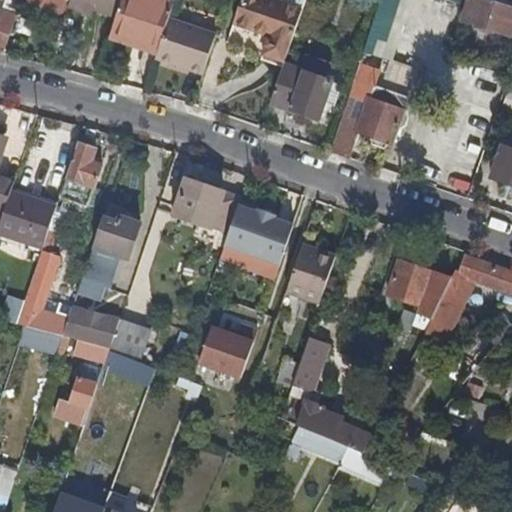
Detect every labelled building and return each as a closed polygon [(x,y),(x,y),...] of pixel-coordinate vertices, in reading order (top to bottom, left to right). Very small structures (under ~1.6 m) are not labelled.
[(25,0),(60,12),(64,0),(25,0)] [(92,10),(116,18),(121,0),(69,0),(69,2),(92,10)] [(141,48),(157,53),(168,18),(173,5),(156,0),(121,0),(116,18),(112,30),(143,40),(141,48)] [(242,0),(227,45),(283,63),(301,12),(266,0),(242,0)] [(390,36),(403,0),(378,0),(361,49),(410,66),(418,46),(390,36)] [(511,9),(492,3),(484,0),(469,0),(463,19),(510,35),(511,30),(511,9)] [(92,10),(69,2),(68,6),(90,14),(92,10)] [(1,13),(0,14),(0,53),(3,54),(17,18),(1,13)] [(155,58),(203,74),(216,35),(168,18),(157,53),(155,58)] [(143,40),(112,30),(110,37),(141,48),(143,40)] [(318,118),(324,102),(329,88),(331,82),(322,79),(327,64),(309,58),(304,73),(282,66),(270,102),(318,118)] [(382,70),(361,63),(331,152),(362,163),(371,136),(394,144),(405,112),(409,113),(414,98),(377,85),(382,70)] [(339,91),(329,88),(324,102),(334,105),(339,91)] [(511,108),(511,91),(508,90),(501,104),(511,108)] [(0,146),(3,139),(0,137),(0,210),(4,212),(11,192),(14,185),(0,179),(0,146)] [(96,150),(77,143),(65,178),(94,188),(102,166),(92,162),(96,150)] [(491,178),(511,185),(511,154),(500,150),(491,178)] [(223,193),(185,180),(172,216),(210,229),(206,243),(223,249),(224,247),(228,235),(238,206),(240,199),(223,193)] [(56,207),(11,192),(4,212),(0,224),(0,234),(41,249),(44,242),(56,207)] [(257,213),(238,206),(228,235),(224,247),(279,266),(292,225),(274,219),(275,217),(258,211),(257,213)] [(119,223),(121,218),(106,213),(104,218),(119,223)] [(140,225),(121,218),(119,223),(104,218),(94,247),(114,254),(118,255),(129,259),(140,225)] [(286,293),(320,304),(336,256),(302,245),(286,293)] [(114,254),(94,247),(91,255),(112,262),(114,254)] [(42,312),(46,299),(60,256),(41,249),(16,323),(25,325),(64,335),(69,321),(42,312)] [(112,262),(91,255),(79,292),(99,299),(112,262)] [(457,276),(468,279),(511,294),(511,272),(464,257),(457,276)] [(387,295),(434,312),(441,297),(450,278),(398,262),(387,295)] [(468,279),(457,276),(453,274),(450,278),(441,297),(454,303),(456,304),(468,279)] [(454,303),(441,297),(434,312),(425,330),(437,336),(454,303)] [(73,308),(46,299),(42,312),(69,321),(73,308)] [(118,322),(74,307),(73,308),(69,321),(64,335),(70,337),(79,340),(109,349),(110,345),(118,322)] [(483,335),(495,346),(502,337),(511,326),(500,316),(483,335)] [(0,332),(6,334),(10,321),(0,318),(0,332)] [(150,333),(118,322),(110,345),(142,356),(150,333)] [(258,331),(241,325),(236,337),(211,328),(198,364),(241,378),(258,331)] [(59,368),(70,337),(64,335),(54,366),(59,368)] [(74,353),(104,362),(109,349),(79,340),(74,353)] [(309,340),(301,363),(317,368),(325,345),(309,340)] [(275,383),(291,388),(299,364),(284,359),(275,383)] [(82,380),(97,385),(100,376),(85,371),(82,380)] [(186,398),(196,402),(202,386),(201,386),(186,380),(180,378),(177,385),(190,390),(186,398)] [(97,385),(82,380),(80,379),(72,403),(62,400),(56,417),(83,426),(97,385)] [(311,401),(301,427),(350,448),(363,453),(371,434),(347,424),(347,423),(326,414),(328,408),(311,401)] [(292,440),(343,461),(350,448),(301,427),(300,426),(292,440)] [(500,458),(504,446),(480,438),(476,450),(482,452),(500,458)] [(343,461),(389,479),(396,467),(394,466),(363,453),(350,448),(343,461)] [(511,462),(500,458),(482,452),(475,472),(504,482),(500,493),(511,497),(511,462)] [(0,464),(0,493),(9,497),(18,471),(0,464)]
